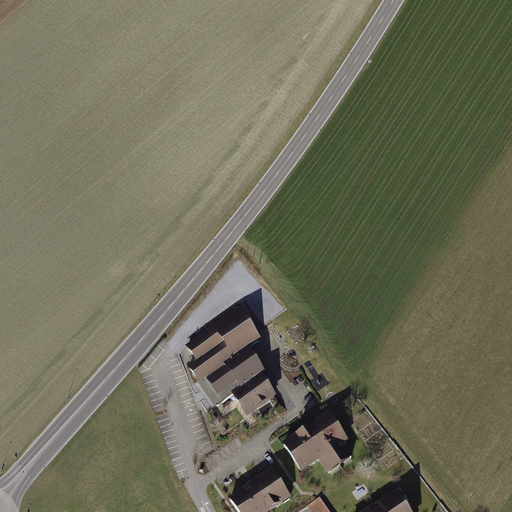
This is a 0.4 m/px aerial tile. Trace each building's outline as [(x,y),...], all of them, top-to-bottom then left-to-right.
[(241,309),(186,344),(198,363),(204,360),(215,377),(224,372),(251,414),(278,397),(248,350),(262,341),(241,309)] [(300,434),(284,445),(301,471),(319,458),(330,473),(354,457),(344,442),(348,439),(330,414),(315,424),(312,420),(298,430),(300,434)] [(272,472),(228,501),(235,511),(271,511),(290,499),(272,472)] [(412,511),(397,490),(365,511),(412,511)] [(333,511),(322,496),(309,504),(314,511),(333,511)]
